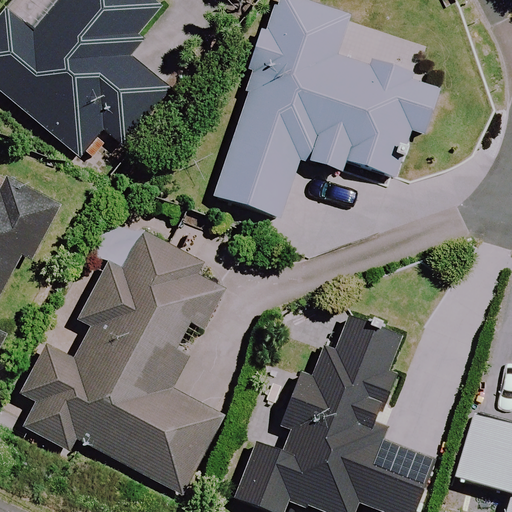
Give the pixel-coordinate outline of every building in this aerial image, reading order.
[(173,0),(64,0),(33,38),(6,16),(0,23),(0,97),(80,164),(103,137),(119,150),(165,94),(124,60),(173,0)] [(420,137),(436,90),(417,83),(429,50),(350,22),(287,0),(275,0),(249,73),(258,76),(214,199),(278,221),(299,161),(341,176),(345,164),(392,181),(409,133),(420,137)] [(0,349),(6,338),(0,335),(0,299),(22,259),(31,264),(58,212),(7,186),(0,199),(0,349)] [(228,282),(110,222),(90,259),(110,269),(82,324),(95,331),(76,367),(47,352),(23,399),(37,406),(25,430),(73,455),(79,443),(182,496),(221,421),(170,395),(228,282)] [(403,344),(348,326),(328,388),(303,380),(279,456),(253,447),(235,502),(265,511),(286,511),(288,507),(304,511),(356,511),(358,508),(371,511),(416,511),(431,464),(370,444),(403,344)] [(511,511),(511,428),(474,417),(455,482),(511,499),(507,511),(511,511)]
